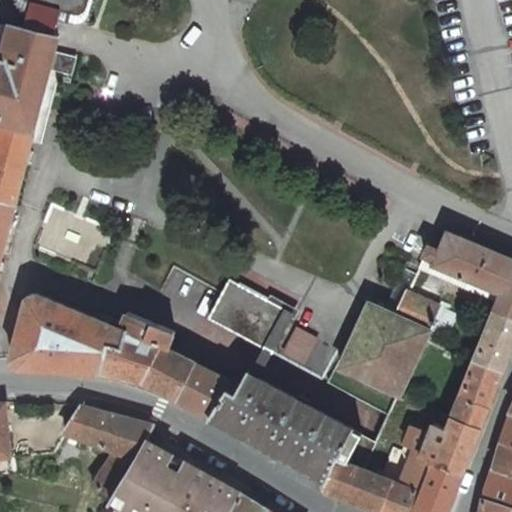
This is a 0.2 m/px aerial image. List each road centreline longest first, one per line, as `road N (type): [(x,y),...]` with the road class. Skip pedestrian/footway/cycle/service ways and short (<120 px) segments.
road 1 (unclassified): [(198,0),(214,74),(247,108),(380,181),(511,240)]
road 2 (unknown): [(0,378),(70,128),(81,113),(119,95),(214,74)]
road 3 (residential): [(330,511),(155,410),(63,386),(0,387)]
road 4 (residential): [(511,383),(464,511)]
